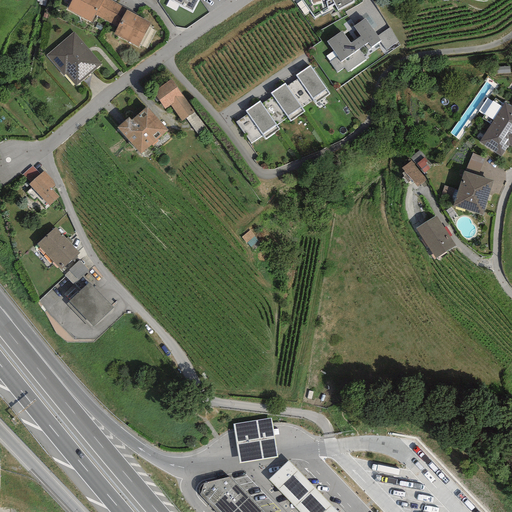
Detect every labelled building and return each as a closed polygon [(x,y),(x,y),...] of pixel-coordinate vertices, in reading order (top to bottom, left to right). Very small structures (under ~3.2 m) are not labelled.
[(102,0),(72,0),(67,11),(91,23),(95,16),(102,0)] [(127,9),(108,0),(102,0),(95,16),(118,27),(113,36),(139,48),(151,24),(126,12),(127,9)] [(199,0),(167,0),(192,13),(199,0)] [(301,0),(314,19),(334,7),(337,10),(353,2),(352,0),(301,0)] [(328,61),(336,73),(343,69),(347,75),(369,59),(362,49),(366,46),(369,51),(380,43),(385,51),(398,42),(389,29),(378,36),(366,18),(353,28),(360,37),(351,44),(342,31),(324,44),(334,57),(328,61)] [(101,65),(74,33),(45,57),(61,76),(64,74),(75,87),(82,81),(93,72),(101,65)] [(330,93),(310,65),(295,75),(297,79),(287,86),(301,107),(313,98),(316,102),(330,93)] [(509,67),(494,68),(494,75),(510,75),(509,67)] [(193,112),(171,81),(152,95),(163,111),(171,105),(182,120),(193,112)] [(287,86),(284,83),(269,93),(272,97),(262,104),(276,124),(287,117),(290,121),(304,111),(301,107),(287,86)] [(262,104),(259,100),(244,111),(247,114),(236,121),(251,142),(262,134),(265,138),(279,128),(276,124),(262,104)] [(511,107),(504,102),(478,142),(500,156),(507,145),(511,147),(511,107)] [(168,132),(146,108),(131,122),(129,119),(116,130),(140,156),(168,132)] [(432,166),(419,151),(411,158),(424,173),(432,166)] [(485,158),(472,153),(465,170),(479,174),(485,158)] [(426,180),(411,161),(402,168),(417,187),(426,180)] [(493,181),(463,171),(453,206),(482,215),(492,185),(493,181)] [(55,186),(43,173),(28,186),(48,208),(59,198),(51,190),(55,186)] [(455,247),(436,216),(416,229),(435,259),(455,247)] [(79,254),(55,228),(37,245),(61,271),(79,254)] [(88,271),(79,262),(65,275),(74,285),(88,271)] [(112,307),(89,283),(66,305),(85,324),(87,321),(92,326),(112,307)] [(270,419),(232,425),(239,464),(277,458),(270,419)] [(336,511),(288,462),(269,481),(298,511),(336,511)] [(258,511),(226,480),(207,485),(197,491),(198,498),(212,511),(258,511)]
